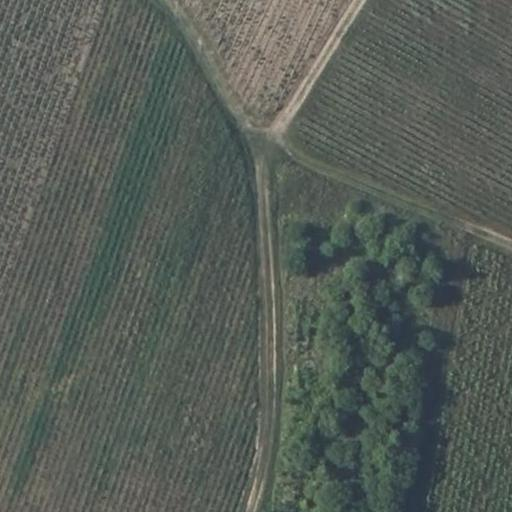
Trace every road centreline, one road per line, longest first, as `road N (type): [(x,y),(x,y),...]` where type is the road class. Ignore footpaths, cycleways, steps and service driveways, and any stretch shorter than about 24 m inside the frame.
road 1 (track): [(245,119),(267,263),(251,511)]
road 2 (track): [(279,127),(287,155),(511,248)]
road 3 (track): [(245,119),(279,127),(359,0)]
road 4 (track): [(159,0),(211,59),(245,119)]
